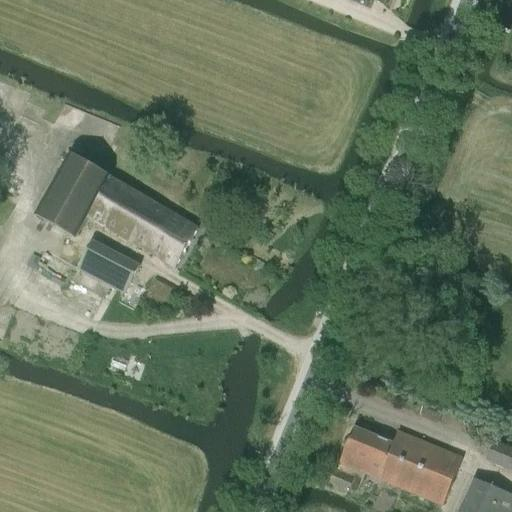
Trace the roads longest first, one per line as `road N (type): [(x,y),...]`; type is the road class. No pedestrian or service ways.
road 1 (secondary): [(259,511),(459,0)]
road 2 (track): [(320,358),(273,325),(92,330),(0,296)]
